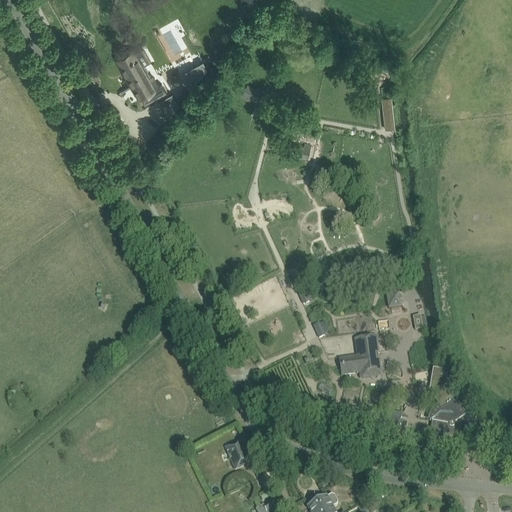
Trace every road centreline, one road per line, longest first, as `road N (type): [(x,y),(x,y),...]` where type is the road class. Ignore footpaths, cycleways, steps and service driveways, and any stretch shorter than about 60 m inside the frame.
road 1 (unclassified): [(471,487),(302,454),(246,405),(186,303)]
road 2 (residential): [(186,303),(13,0)]
